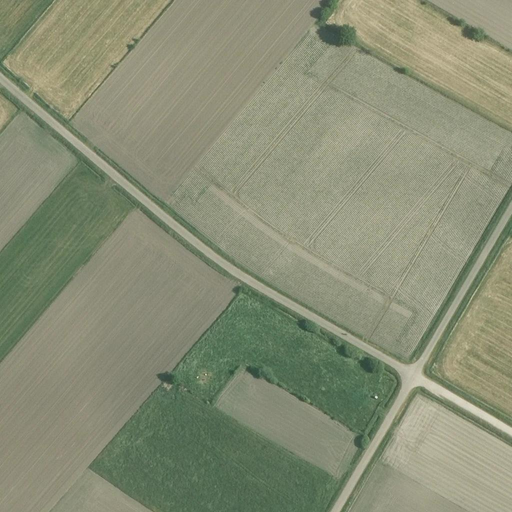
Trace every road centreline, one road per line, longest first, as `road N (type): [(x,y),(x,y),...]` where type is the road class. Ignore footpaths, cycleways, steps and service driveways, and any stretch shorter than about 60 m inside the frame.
road 1 (unclassified): [(412,376),(227,267),(0,78)]
road 2 (unclassified): [(412,376),(511,205)]
road 3 (unclassified): [(334,511),(412,376)]
